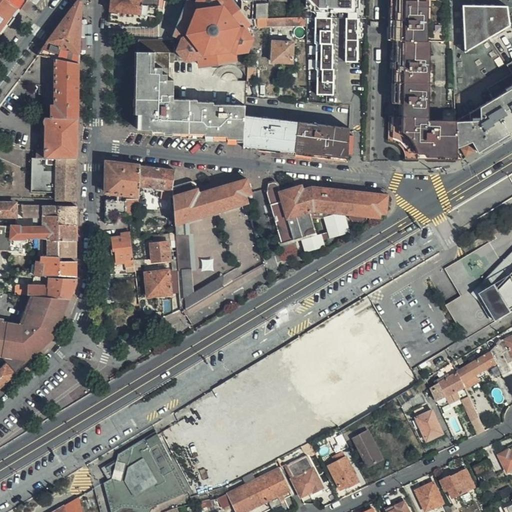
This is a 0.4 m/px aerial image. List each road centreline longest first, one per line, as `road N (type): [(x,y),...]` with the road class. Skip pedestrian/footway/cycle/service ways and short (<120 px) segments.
road 1 (secondary): [(429,204),(0,462)]
road 2 (residential): [(429,204),(396,182),(92,144)]
road 3 (residential): [(92,144),(82,330),(0,413)]
road 4 (residential): [(332,511),(511,425)]
road 5 (unknown): [(375,179),(383,0)]
road 6 (residential): [(92,144),(98,0)]
road 7 (unknown): [(70,348),(104,358),(178,317)]
